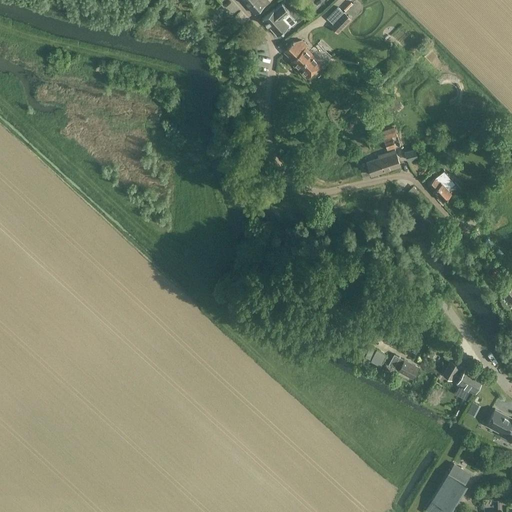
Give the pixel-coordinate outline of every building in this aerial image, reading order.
[(255,0),(249,6),(255,14),(263,7),(270,1),(269,0),(255,0)] [(262,19),(277,35),(292,22),(286,15),(290,11),(282,3),(275,9),(274,8),(262,19)] [(337,34),(352,19),(338,6),(327,18),(333,24),(331,27),(337,34)] [(285,51),(294,60),(291,62),(307,77),(321,63),(305,48),(307,45),(302,40),(297,45),(294,42),(285,51)] [(402,104),(394,97),(388,103),(395,110),(402,104)] [(394,127),(382,131),(387,150),(401,146),(394,127)] [(411,149),(404,151),(407,161),(413,159),(418,157),(415,148),(411,149)] [(367,163),(368,166),(371,175),(400,165),(395,150),(377,157),(378,159),(367,163)] [(462,165),(454,173),(457,175),(465,168),(462,165)] [(428,184),(443,201),(451,193),(453,196),(461,188),(444,169),(428,184)] [(472,252),(469,255),(474,261),(477,258),(472,252)] [(348,325),(347,327),(349,328),(348,329),(354,333),(358,328),(351,324),(350,326),(348,325)] [(438,338),(436,341),(437,342),(437,343),(444,349),(448,344),(447,344),(449,341),(442,336),(440,339),(438,338)] [(370,345),(364,356),(370,359),(376,348),(370,345)] [(381,365),(387,355),(376,349),(371,360),(381,365)] [(394,354),(389,363),(388,365),(413,377),(413,376),(418,367),(394,354)] [(443,374),(474,392),(482,379),(451,361),(443,374)] [(511,418),(495,409),(486,425),(505,435),(505,436),(507,437),(506,439),(511,441),(511,418)] [(454,465),(432,500),(427,510),(430,511),(449,511),(450,511),(469,474),(454,465)]
